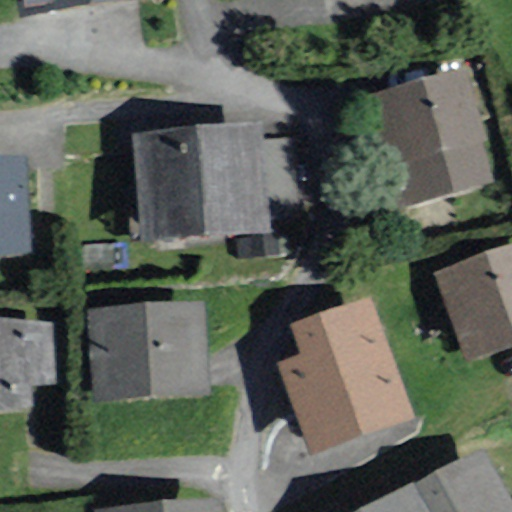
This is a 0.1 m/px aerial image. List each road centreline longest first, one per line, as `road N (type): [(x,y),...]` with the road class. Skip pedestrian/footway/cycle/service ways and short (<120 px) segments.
road 1 (residential): [(246,511),(248,422),(272,344),(340,222),(343,163),(307,109),(217,82)]
road 2 (residential): [(217,82),(0,49)]
